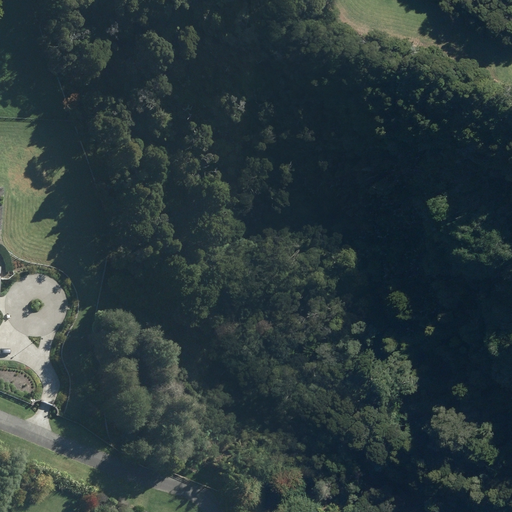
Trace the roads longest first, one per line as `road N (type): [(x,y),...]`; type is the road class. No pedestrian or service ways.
road 1 (track): [(209,511),(171,487),(0,422)]
road 2 (unknown): [(79,452),(62,394),(0,368)]
